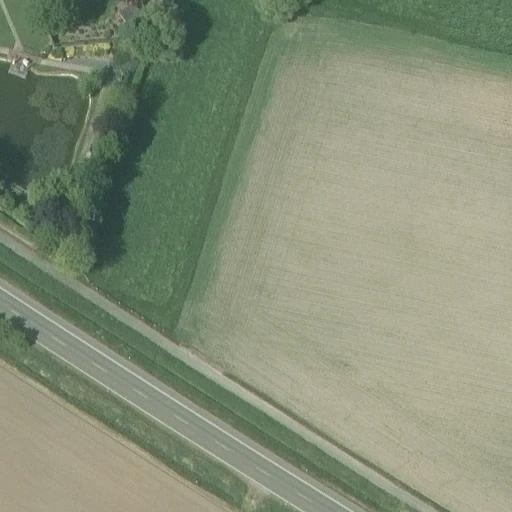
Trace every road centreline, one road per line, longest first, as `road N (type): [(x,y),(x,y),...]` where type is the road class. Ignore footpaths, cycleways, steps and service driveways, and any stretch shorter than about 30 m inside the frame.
road 1 (unclassified): [(0,239),(423,511)]
road 2 (secondary): [(323,511),(0,306)]
